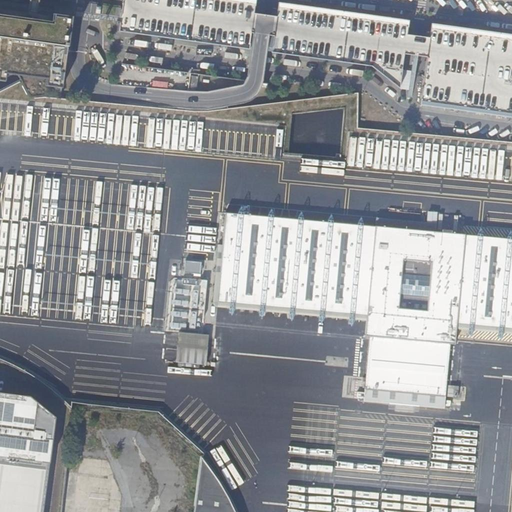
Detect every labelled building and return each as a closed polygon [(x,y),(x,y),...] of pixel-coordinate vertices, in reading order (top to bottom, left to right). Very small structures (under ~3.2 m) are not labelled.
[(0,0),(0,37),(67,47),(72,14),(73,9),(0,0)] [(122,20),(120,33),(250,51),(254,25),(257,2),(243,0),(124,0),(122,20)] [(276,28),(273,54),(373,67),(401,89),(406,47),(410,23),(280,5),(276,28)] [(511,36),(432,26),(429,50),(422,105),(511,117),(511,36)] [(61,98),(67,47),(0,37),(0,90),(21,80),(30,98),(44,96),(61,98)] [(199,78),(193,77),(191,96),(197,97),(199,78)] [(438,164),(437,171),(511,176),(511,145),(426,140),(425,163),(438,164)] [(367,316),(377,226),(227,212),(224,246),(220,245),(215,303),(367,316)] [(377,226),(436,231),(437,223),(378,217),(377,226)] [(377,226),(367,316),(365,337),(370,337),(450,344),(455,344),(457,324),(465,234),(436,231),(377,226)] [(511,238),(465,234),(457,324),(511,329),(511,238)] [(181,334),(178,363),(209,366),(211,336),(181,334)] [(450,344),(370,337),(366,389),(445,396),(450,344)] [(0,511),(42,511),(56,418),(29,395),(0,390),(0,511)] [(511,502),(511,425),(313,410),(310,439),(301,438),(297,486),(511,502)] [(203,437),(195,511),(238,511),(230,472),(209,470),(203,437)]
